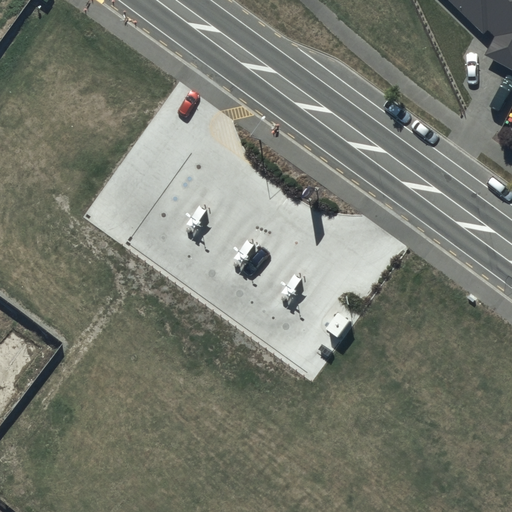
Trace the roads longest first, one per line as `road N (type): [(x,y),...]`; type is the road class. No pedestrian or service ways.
road 1 (secondary): [(511,277),(139,0)]
road 2 (secondary): [(190,0),(511,235)]
